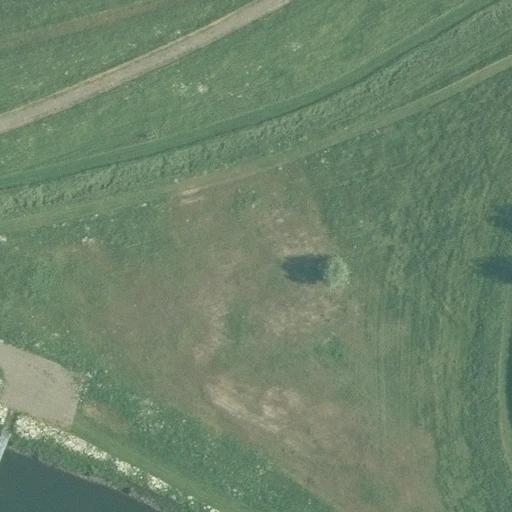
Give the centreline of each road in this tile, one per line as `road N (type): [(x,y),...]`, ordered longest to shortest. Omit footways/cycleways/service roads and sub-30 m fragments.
road 1 (track): [(282,0),(181,52),(0,126)]
road 2 (track): [(0,47),(182,0)]
